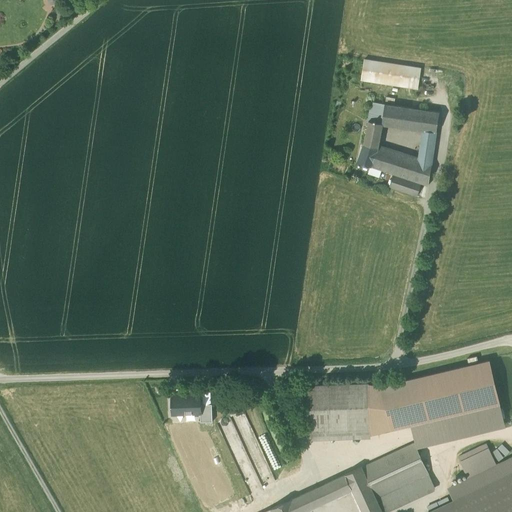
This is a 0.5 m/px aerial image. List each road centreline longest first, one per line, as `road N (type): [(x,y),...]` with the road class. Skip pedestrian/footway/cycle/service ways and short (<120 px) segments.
road 1 (unclassified): [(0,380),(395,367),(511,338)]
road 2 (unclassified): [(100,0),(0,82)]
